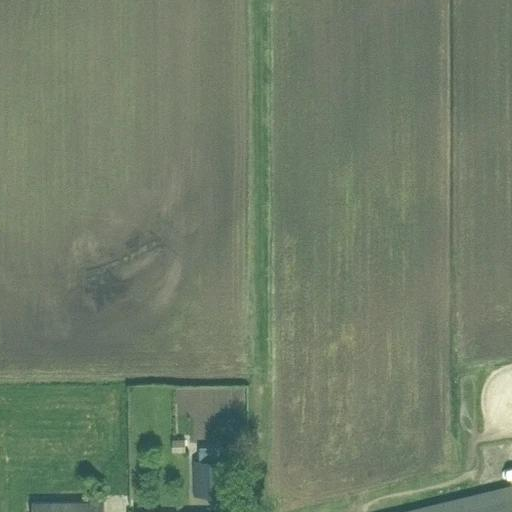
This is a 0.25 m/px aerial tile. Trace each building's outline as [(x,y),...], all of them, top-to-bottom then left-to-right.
[(511,375),(497,378),(505,421),(511,419),(511,375)] [(219,496),(218,446),(199,447),(199,460),(193,460),(193,497),(219,496)] [(108,453),(94,453),(95,476),(108,476),(108,453)] [(511,511),(511,494),(510,485),(397,511),(511,511)] [(103,511),(103,501),(32,502),(32,511),(103,511)]
